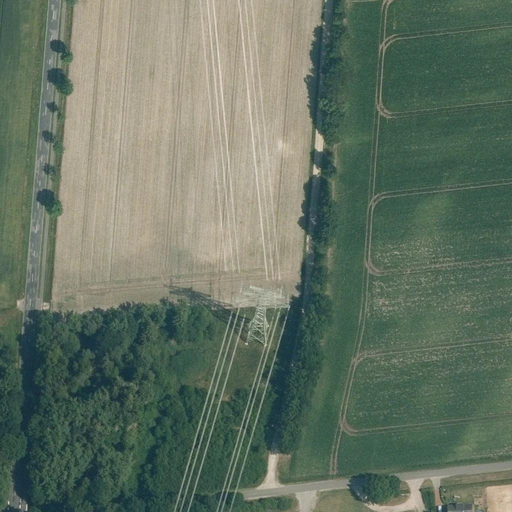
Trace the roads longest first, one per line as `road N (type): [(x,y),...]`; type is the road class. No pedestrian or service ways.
road 1 (tertiary): [(9,511),(53,0)]
road 2 (track): [(271,491),(275,438),(309,303),(331,0)]
road 3 (unclassified): [(91,511),(511,464)]
